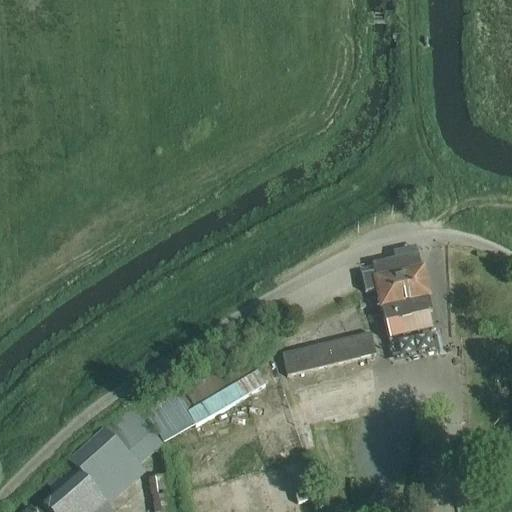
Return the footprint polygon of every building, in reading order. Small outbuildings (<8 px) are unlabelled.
[(373,273),(361,276),(365,294),(377,292),(384,326),(385,326),(388,341),(431,332),(428,316),(431,316),(418,256),(372,265),(373,273)] [(287,378),(349,363),(376,357),(370,335),(281,356),(287,378)] [(249,360),(179,400),(195,428),(265,388),(249,360)] [(30,511),(28,508),(23,511),(111,511),(108,508),(120,497),(110,486),(135,465),(105,431),(46,484),(54,494),(33,511),(30,511)] [(304,459),(260,470),(270,511),(301,511),(316,508),(304,459)] [(168,511),(163,477),(150,480),(155,511),(168,511)] [(239,477),(226,482),(237,511),(250,507),(239,477)] [(188,490),(190,503),(223,498),(221,485),(188,490)]
